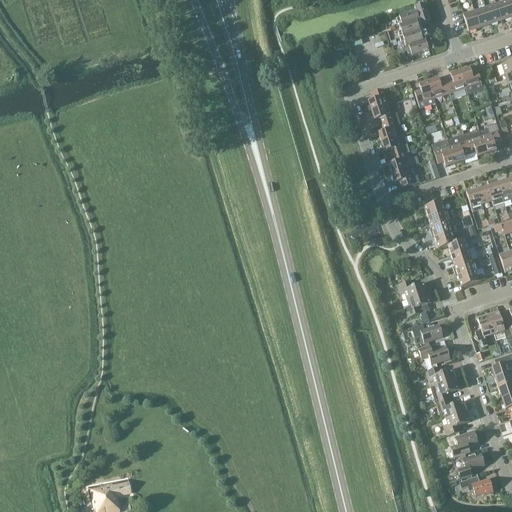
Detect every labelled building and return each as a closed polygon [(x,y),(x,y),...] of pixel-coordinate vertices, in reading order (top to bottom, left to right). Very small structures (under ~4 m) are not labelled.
[(506,1),(495,5),(501,22),(511,18),(506,1)] [(402,38),(419,33),(417,27),(429,22),(424,5),(423,6),(422,3),(418,4),(419,7),(414,9),(415,12),(398,18),(399,19),(396,20),(397,24),(400,23),(402,28),(399,29),(400,34),(397,35),(398,39),(402,38)] [(490,25),(501,22),(495,5),(484,8),(490,25)] [(479,29),(490,25),(484,8),(473,12),(479,29)] [(468,33),(479,29),(473,12),(462,15),(468,33)] [(419,35),(419,33),(402,38),(405,48),(408,48),(411,57),(428,52),(438,49),(435,39),(434,35),(432,31),(419,35)] [(511,61),(501,65),(504,76),(511,73),(511,61)] [(459,73),(465,90),(467,96),(483,91),(475,67),(467,70),(467,69),(465,68),(460,70),(459,72),(460,72),(459,73)] [(451,80),(445,82),(449,95),(465,90),(459,73),(450,76),(451,80)] [(434,100),(449,95),(445,82),(439,84),(438,80),(428,83),(434,100)] [(418,105),(434,100),(428,83),(418,86),(420,91),(414,93),(418,105)] [(367,102),(371,112),(393,105),(390,95),(385,97),(383,91),(370,95),(372,101),(367,102)] [(398,121),(393,105),(371,112),(374,122),(379,120),(380,126),(398,121)] [(441,121),(443,128),(451,126),(450,119),(441,121)] [(403,136),(398,121),(380,126),(382,132),(378,134),(381,144),(403,136)] [(487,130),(479,133),(486,155),(496,152),(494,147),(501,145),(497,133),(499,132),(496,125),(486,128),(487,130)] [(479,131),(463,136),(469,155),(475,153),(477,158),(486,155),(479,133),(479,131)] [(408,152),(403,136),(381,144),(381,145),(380,145),(379,147),(381,149),(382,149),(384,153),(389,152),(391,158),(408,152)] [(447,141),(449,148),(455,165),(465,162),(463,157),(469,155),(463,136),(447,141)] [(445,168),(455,165),(449,148),(433,153),(437,165),(444,163),(445,168)] [(391,175),(410,169),(413,168),(408,152),(391,158),(393,164),(388,165),(391,175)] [(410,169),(391,175),(394,185),(399,183),(401,189),(413,185),(413,184),(415,183),(410,169)] [(511,195),(506,178),(496,181),(503,204),(511,201),(511,195)] [(486,185),(491,202),(493,207),(503,204),(496,181),(486,185)] [(486,185),(475,188),(481,206),(491,202),(486,185)] [(481,206),(475,188),(465,192),(472,214),(483,210),(481,206)] [(424,208),(427,218),(445,213),(441,202),(424,208)] [(465,209),(458,212),(462,223),(469,220),(465,209)] [(453,221),(450,211),(445,213),(427,218),(431,229),(448,223),(453,221)] [(448,223),(431,229),(434,239),(451,233),(448,223)] [(502,231),(502,232),(511,229),(511,226),(511,223),(501,227),(502,231)] [(464,237),(467,246),(486,239),(483,231),(464,237)] [(437,250),(447,247),(447,246),(455,244),(455,243),(461,241),(460,237),(453,239),(451,233),(434,239),(437,250)] [(447,246),(447,247),(450,257),(468,251),(464,240),(461,241),(455,243),(455,244),(447,246)] [(468,251),(450,257),(454,267),(471,261),(468,251)] [(504,274),(511,271),(511,261),(509,253),(498,256),(504,274)] [(488,256),(491,266),(498,264),(495,254),(488,256)] [(454,267),(457,277),(474,272),(480,270),(477,260),(471,261),(454,267)] [(498,264),(491,266),(495,277),(502,275),(498,264)] [(476,277),(474,272),(457,277),(460,288),(485,280),(484,278),(481,276),(476,277)] [(404,295),(406,301),(426,294),(423,284),(411,288),(409,282),(397,286),(400,297),(404,295)] [(428,294),(426,294),(406,301),(408,307),(404,308),(407,319),(419,315),(417,308),(431,304),(428,294)] [(496,313),(487,316),(493,335),(503,332),(506,341),(511,339),(508,327),(503,329),(498,314),(497,315),(496,313)] [(484,338),(493,335),(487,316),(478,319),(479,320),(477,321),(480,331),(474,333),(473,339),(478,343),(481,349),(487,347),(484,338)] [(424,331),(422,325),(411,329),(414,340),(421,337),(424,345),(442,339),(438,326),(424,331)] [(431,353),(429,347),(418,351),(421,362),(428,359),(431,366),(449,360),(445,348),(431,353)] [(496,348),(489,350),(491,358),(498,356),(496,348)] [(480,354),(476,355),(478,363),(484,361),(482,355),(480,354)] [(493,376),(494,380),(511,374),(508,364),(509,363),(507,357),(494,362),(496,368),(491,369),(491,370),(490,370),(489,372),(491,376),(492,377),(493,376)] [(433,382),(434,387),(454,381),(451,371),(439,375),(437,369),(425,373),(428,383),(433,382)] [(494,380),(498,390),(511,385),(511,374),(494,380)] [(456,380),(454,381),(434,387),(436,393),(432,394),(435,405),(447,401),(445,395),(459,391),(456,380)] [(511,385),(498,390),(501,400),(511,396),(511,385)] [(509,409),(511,415),(511,396),(501,400),(505,411),(509,409)] [(443,414),(445,419),(465,413),(462,403),(450,407),(447,401),(435,405),(439,416),(443,414)] [(466,413),(465,413),(445,419),(447,425),(443,427),(446,437),(458,433),(456,427),(470,423),(466,413)] [(457,446),(450,449),(451,454),(448,455),(449,460),(453,459),(465,456),(463,450),(477,445),(473,433),(454,439),(457,446)] [(460,481),(472,477),(471,475),(473,474),(475,471),(475,470),(484,467),(480,455),(462,461),(464,468),(457,470),(460,481)] [(472,493),(474,500),(493,494),(489,481),(480,484),(478,479),(459,485),(462,492),(468,490),(469,494),(472,493)] [(96,510),(96,511),(118,511),(114,497),(130,494),(127,481),(87,489),(91,511),(96,510)]
